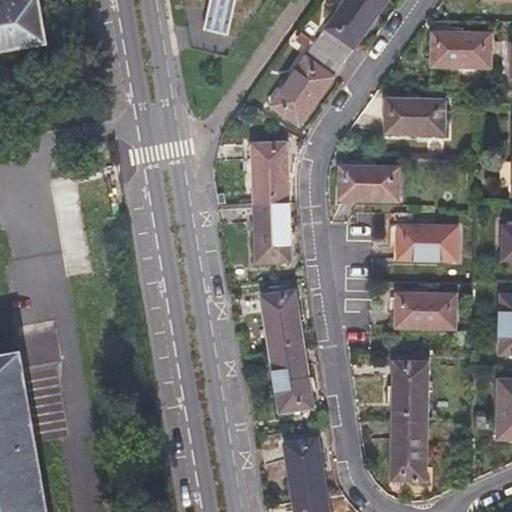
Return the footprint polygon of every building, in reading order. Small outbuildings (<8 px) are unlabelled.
[(39,0),(0,0),(0,50),(47,42),(39,0)] [(212,0),(206,28),(234,35),(241,0),(212,0)] [(353,47),(355,48),(388,1),(387,0),(346,0),(327,28),(328,29),(353,47)] [(342,63),(353,47),(328,29),(317,43),(342,63)] [(431,69),(490,70),(491,35),(431,33),(431,69)] [(309,56),(334,75),(342,63),(317,43),(309,56)] [(299,126),(335,76),(334,75),(309,56),(307,55),(271,105),(299,126)] [(388,136),(448,138),(449,102),(389,100),(388,136)] [(254,143),(255,203),(290,202),(288,142),(254,143)] [(340,205),(399,207),(399,172),(341,171),(340,205)] [(290,202),(255,203),(257,262),(291,262),(290,202)] [(502,264),(511,263),(511,229),(503,229),(502,264)] [(397,264),(457,266),(459,232),(398,230),(397,264)] [(511,297),(499,297),(497,357),(511,357),(511,297)] [(395,333),(455,335),(457,300),(397,298),(395,333)] [(260,310),(268,367),(304,362),(295,305),(260,310)] [(47,511),(21,354),(0,357),(0,511),(47,511)] [(304,362),(268,367),(277,427),(313,422),(304,362)] [(391,429),(426,429),(428,369),(392,368),(391,429)] [(511,383),(499,384),(497,442),(511,442),(511,383)] [(425,489),(426,429),(391,429),(389,488),(425,489)] [(282,455),(290,511),(310,511),(326,510),(317,449),(282,455)]
